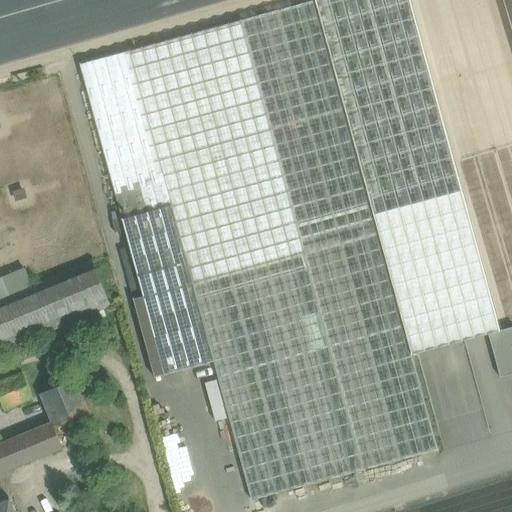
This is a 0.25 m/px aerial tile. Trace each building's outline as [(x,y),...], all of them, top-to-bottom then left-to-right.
[(316,0),(80,64),(114,189),(163,175),(213,361),(251,500),(438,449),(412,355),(316,0)] [(500,331),(410,0),(316,0),(412,355),(488,334),(500,331)] [(213,361),(163,175),(114,189),(143,297),(133,299),(154,377),(213,361)] [(91,260),(0,297),(0,351),(110,306),(91,260)] [(511,327),(500,331),(488,334),(500,377),(511,374),(511,327)] [(71,364),(27,382),(33,398),(41,395),(41,394),(77,379),(71,364)] [(23,373),(0,382),(0,396),(5,410),(33,398),(27,382),(23,373)] [(103,404),(91,374),(77,379),(89,410),(103,404)] [(77,379),(41,394),(41,395),(53,425),(54,426),(89,411),(89,410),(77,379)] [(54,426),(53,425),(45,428),(54,451),(62,448),(54,426)] [(45,428),(0,446),(0,471),(10,467),(11,468),(54,451),(45,428)] [(1,500),(0,500),(0,511),(14,511),(9,497),(1,500)]
